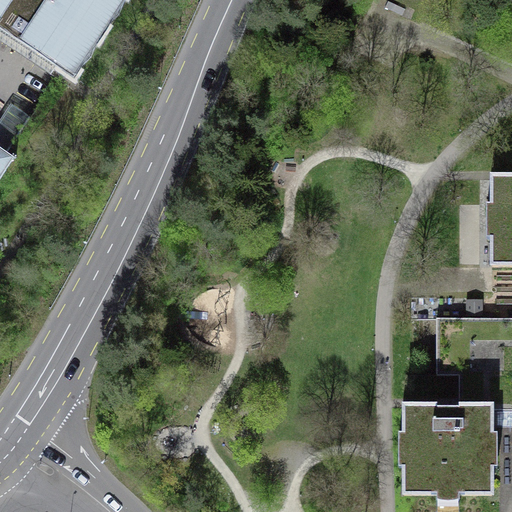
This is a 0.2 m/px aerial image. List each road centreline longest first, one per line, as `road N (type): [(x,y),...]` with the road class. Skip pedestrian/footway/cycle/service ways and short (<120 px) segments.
road 1 (motorway): [(397,0),(213,366),(128,511)]
road 2 (motorway): [(205,511),(378,191),(463,0)]
road 3 (primary): [(8,434),(124,236),(231,0)]
road 4 (tertiary): [(8,434),(112,511)]
